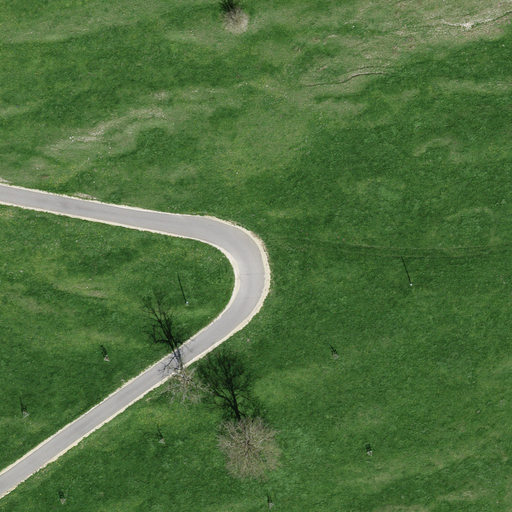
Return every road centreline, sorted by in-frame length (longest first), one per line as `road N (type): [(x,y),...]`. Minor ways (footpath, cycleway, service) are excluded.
road 1 (unclassified): [(0,485),(236,314),(252,277),(245,251),(215,231),(0,192)]
road 2 (track): [(511,238),(408,251),(297,241),(245,251)]
